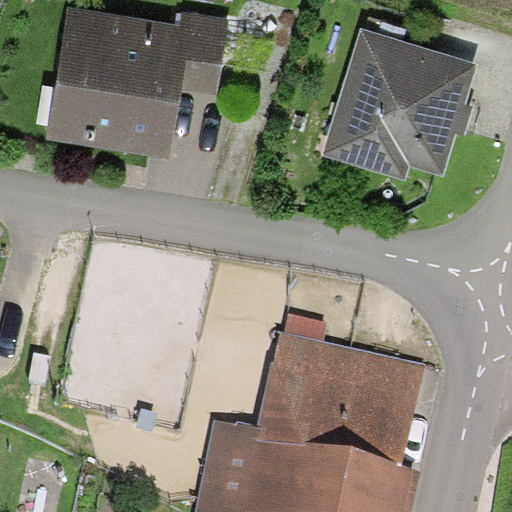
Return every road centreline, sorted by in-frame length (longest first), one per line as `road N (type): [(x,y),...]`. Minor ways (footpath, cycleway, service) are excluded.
road 1 (residential): [(498,275),(0,190)]
road 2 (tertiary): [(482,345),(448,511)]
